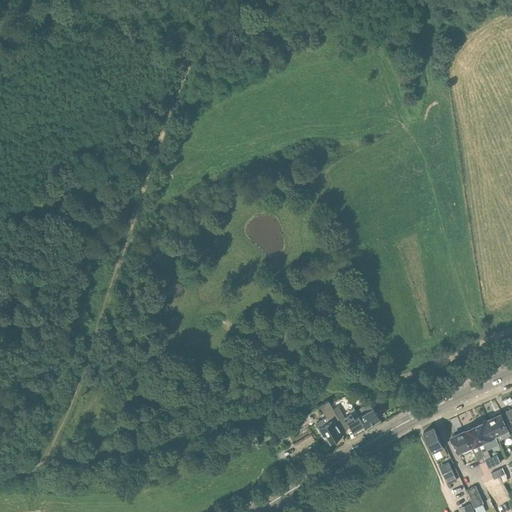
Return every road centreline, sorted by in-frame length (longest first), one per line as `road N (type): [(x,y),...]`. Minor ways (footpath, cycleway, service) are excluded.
road 1 (track): [(41,466),(92,350),(186,67),(179,48),(125,33),(92,0)]
road 2 (track): [(511,330),(378,379),(272,351),(194,432),(41,466)]
road 3 (secondary): [(256,511),(402,424),(511,371)]
